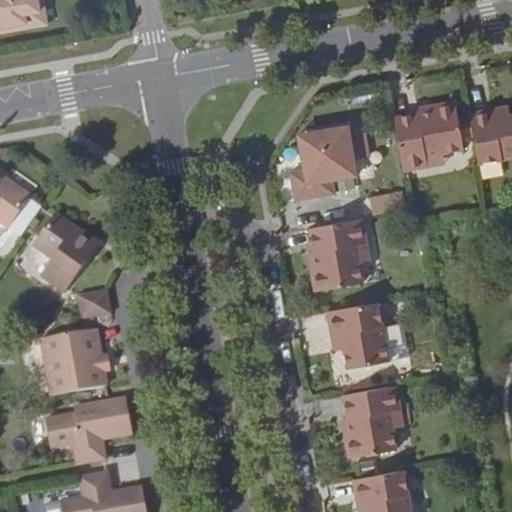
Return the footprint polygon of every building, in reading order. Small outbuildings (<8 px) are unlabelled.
[(0,0),(0,33),(5,33),(4,27),(23,24),(24,30),(47,25),(42,0),(0,0)] [(4,27),(5,33),(24,30),(23,24),(4,27)] [(417,115),(394,119),(404,172),(428,167),(426,157),(443,154),(464,151),(456,103),(433,107),(434,112),(417,115)] [(416,109),(417,115),(434,112),(433,107),(416,109)] [(510,108),(495,110),(497,121),(511,119),(511,116),(510,108)] [(495,110),(470,115),(480,165),(511,159),(511,116),(511,119),(497,121),(495,110)] [(348,127),(311,134),(301,148),(303,161),(311,160),(313,171),(305,172),(291,175),(296,201),(335,195),(333,182),(358,177),(348,127)] [(367,132),(356,133),(358,157),(370,156),(367,132)] [(301,148),(311,134),(299,136),(301,148)] [(426,157),(428,167),(445,165),(443,154),(426,157)] [(303,161),(305,172),(313,171),(311,160),(303,161)] [(2,180),(4,177),(0,174),(0,223),(9,230),(29,200),(2,180)] [(32,196),(4,177),(2,180),(29,200),(32,196)] [(374,215),(406,209),(402,191),(370,197),(374,215)] [(58,215),(55,218),(83,237),(85,234),(58,215)] [(65,294),(100,245),(85,234),(83,237),(55,218),(34,247),(53,260),(42,278),(65,294)] [(362,220),(310,230),(314,253),(318,270),(312,270),(316,293),(363,284),(360,264),(357,247),(367,244),(362,220)] [(370,262),(367,244),(357,247),(360,264),(370,262)] [(318,270),(314,253),(308,253),(312,270),(318,270)] [(83,321),(113,316),(108,292),(79,297),(82,313),(83,321)] [(380,303),(328,312),(333,337),(345,335),(348,349),(344,350),(348,369),(390,362),(380,303)] [(41,341),(52,397),(107,387),(105,374),(104,371),(100,372),(97,361),(103,361),(102,357),(98,331),(41,341)] [(345,335),(333,337),(336,352),(344,350),(348,349),(345,335)] [(112,374),(110,359),(103,361),(104,371),(105,374),(112,374)] [(396,386),(344,395),(349,418),(352,434),(346,436),(350,457),(397,450),(393,429),(390,412),(401,410),(396,386)] [(76,452),(79,466),(107,461),(104,446),(97,448),(96,442),(103,441),(133,436),(126,399),(89,406),(90,413),(47,421),(53,451),(75,446),(83,445),(84,451),(76,452)] [(404,427),(401,410),(390,412),(393,429),(404,427)] [(352,434),(349,418),(342,419),(346,436),(352,434)] [(413,511),(406,471),(355,480),(360,505),(371,502),(373,511),(413,511)] [(104,490),(112,489),(108,474),(81,479),(84,493),(91,492),(93,499),(85,499),(62,503),(63,511),(146,511),(142,489),(112,494),(105,495),(104,490)] [(373,511),(371,502),(360,505),(361,511),(373,511)]
